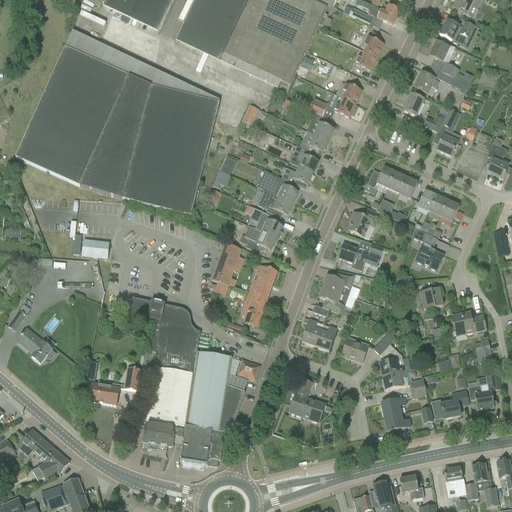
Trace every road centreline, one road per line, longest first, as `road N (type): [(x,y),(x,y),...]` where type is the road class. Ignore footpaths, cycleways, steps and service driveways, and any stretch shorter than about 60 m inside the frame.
road 1 (unclassified): [(277,356),(364,140)]
road 2 (unclassified): [(511,393),(492,310),(461,266),(487,197)]
road 3 (primary): [(307,486),(511,441)]
road 4 (unclassified): [(364,140),(430,0)]
road 5 (primary): [(104,468),(0,380)]
road 6 (unclassified): [(364,140),(487,197)]
road 7 (unclassified): [(366,439),(350,385),(277,356)]
road 8 (unclassified): [(235,481),(277,356)]
